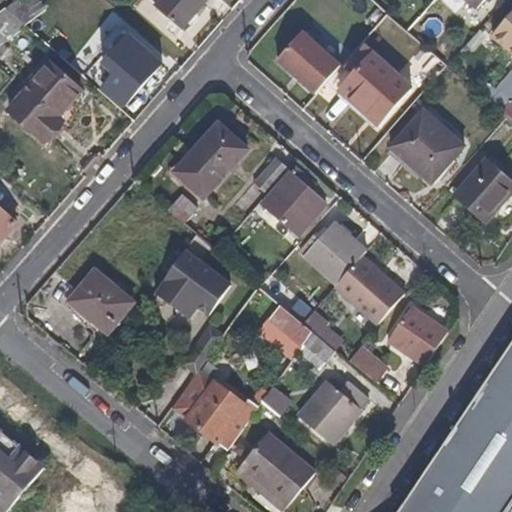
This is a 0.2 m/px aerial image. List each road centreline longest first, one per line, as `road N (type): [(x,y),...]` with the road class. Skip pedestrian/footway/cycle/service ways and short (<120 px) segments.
road 1 (residential): [(214,58),(498,324)]
road 2 (residential): [(0,305),(214,58)]
road 3 (residential): [(218,511),(0,331)]
road 4 (residential): [(498,324),(370,511)]
